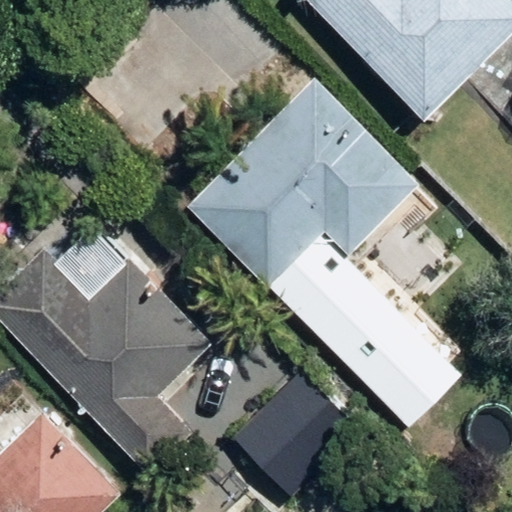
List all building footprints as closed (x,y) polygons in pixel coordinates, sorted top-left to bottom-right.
[(305,0),(422,114),(511,22),(511,1),(510,0),(305,0)] [(190,203),(271,283),(326,228),(350,252),(420,181),(315,77),(190,203)] [(0,290),(0,303),(157,456),(200,410),(168,379),(221,320),(137,242),(98,283),(51,238),(0,290)] [(297,298),(343,342),(382,301),(336,259),(297,298)] [(239,421),(298,482),(367,413),(310,353),(239,421)] [(0,511),(87,511),(132,467),(52,388),(0,440),(0,511)]
